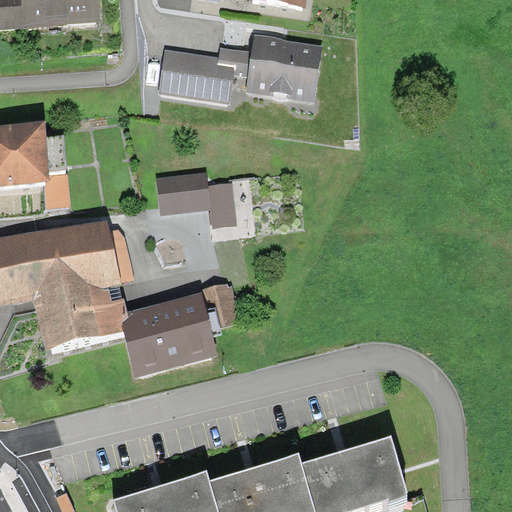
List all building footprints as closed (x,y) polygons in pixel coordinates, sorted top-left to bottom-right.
[(96,0),(0,0),(0,31),(99,25),(96,0)] [(305,0),(249,0),(249,2),(304,10),(305,0)] [(220,59),(167,51),(160,93),(229,103),(233,75),(250,77),(247,92),(312,102),(320,48),(256,38),(254,53),(222,48),(220,59)] [(46,123),(0,128),(0,190),(43,186),(45,209),(69,206),(62,139),(48,140),(46,123)] [(206,175),(158,180),(162,217),(210,212),(207,187),(206,175)] [(233,184),(207,187),(210,212),(212,229),(237,226),(233,184)] [(109,218),(0,238),(0,305),(39,296),(50,346),(126,329),(137,375),(213,358),(200,302),(158,311),(128,318),(120,285),(135,281),(125,239),(118,232),(112,233),(109,218)] [(227,285),(202,292),(213,331),(241,323),(232,289),(228,290),(227,285)] [(385,511),(406,506),(389,449),(345,462),(302,475),(312,511),(385,511)] [(312,511),(302,475),(298,463),(253,477),(207,490),(213,511),(312,511)] [(161,496),(111,510),(111,511),(213,511),(207,490),(205,483),(161,496)]
